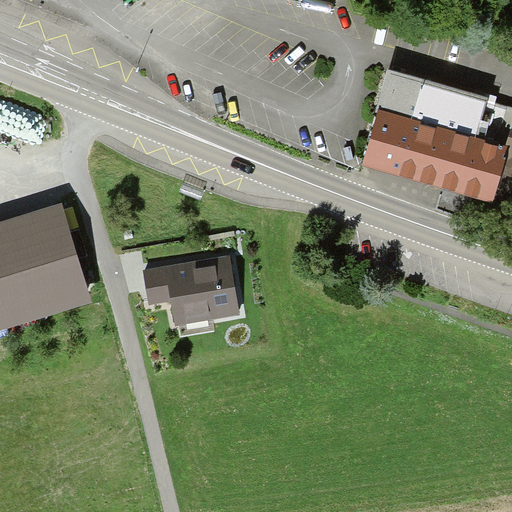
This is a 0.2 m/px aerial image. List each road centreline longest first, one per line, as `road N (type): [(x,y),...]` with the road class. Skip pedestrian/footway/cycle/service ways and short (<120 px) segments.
road 1 (primary): [(0,59),(355,203),(511,256)]
road 2 (track): [(172,511),(124,304),(85,184),(77,89)]
